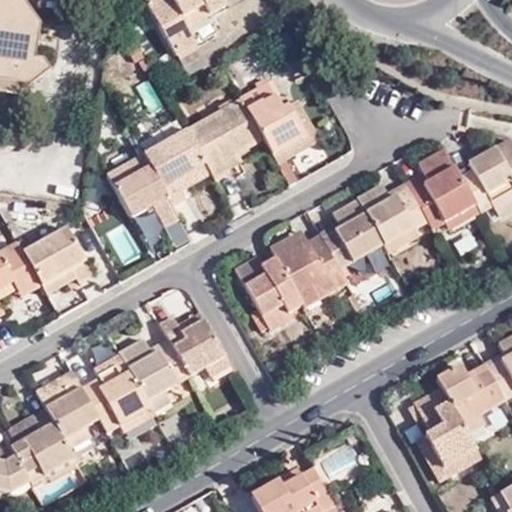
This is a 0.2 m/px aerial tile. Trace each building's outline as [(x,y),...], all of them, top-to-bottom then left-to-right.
[(7,76),(6,85),(18,101),(52,72),(47,65),(35,62),(36,61),(36,58),(33,55),(31,55),(35,28),(15,0),(0,0),(0,71),(1,71),(0,75),(7,76)] [(148,0),(140,5),(170,58),(196,44),(188,31),(183,23),(204,10),(209,19),(225,10),(219,0),(148,0)] [(204,10),(183,23),(188,31),(209,19),(204,10)] [(177,65),(185,80),(204,70),(196,55),(177,65)] [(0,71),(0,98),(17,103),(18,101),(6,85),(7,76),(0,75),(1,71),(0,71)] [(147,117),(162,110),(150,81),(135,87),(147,117)] [(258,135),(264,146),(271,161),(303,142),(284,109),(279,112),(263,86),(238,100),(240,102),(258,135)] [(240,102),(185,132),(207,170),(210,178),(212,181),(227,172),(224,165),(238,159),(234,149),(258,135),(240,102)] [(303,142),(271,161),(275,167),(285,163),(316,143),(293,104),(284,109),(303,142)] [(141,156),(141,158),(168,207),(182,200),(179,195),(175,187),(207,170),(185,132),(141,156)] [(238,159),(264,146),(258,135),(234,149),(238,159)] [(511,150),(509,146),(478,164),(483,173),(469,179),(471,183),(463,188),(473,206),(477,213),(491,206),(493,210),(511,199),(511,150)] [(473,206),(463,188),(445,153),(418,168),(422,177),(405,185),(426,222),(430,229),(443,222),(473,206)] [(153,226),(173,215),(168,207),(141,158),(104,178),(119,211),(140,202),(143,207),(153,226)] [(241,165),(238,159),(224,165),(227,172),(241,165)] [(275,167),(288,191),(298,186),(285,163),(275,167)] [(469,179),(483,173),(478,164),(465,171),(469,179)] [(179,195),(210,178),(207,170),(175,187),(179,195)] [(380,246),(409,230),(426,222),(405,185),(385,195),(381,188),(356,201),(380,246)] [(511,208),(511,199),(493,210),(497,217),(511,208)] [(336,270),(362,256),(380,246),(356,201),(332,215),(340,230),(321,241),(336,270)] [(122,217),(143,207),(140,202),(119,211),(122,217)] [(477,213),(473,206),(443,222),(448,230),(477,213)] [(121,222),(103,232),(123,267),(142,257),(121,222)] [(21,251),(41,288),(68,273),(74,282),(77,289),(94,280),(64,228),(21,251)] [(380,246),(383,253),(385,257),(416,240),(409,230),(380,246)] [(345,286),(336,270),(321,241),(303,252),(295,238),(271,251),(276,261),(296,300),(308,295),(313,304),(345,286)] [(0,254),(0,315),(2,314),(0,309),(0,291),(12,286),(19,300),(41,288),(21,251),(18,245),(0,254)] [(366,262),(383,253),(380,246),(362,256),(366,262)] [(284,318),(302,310),(296,300),(276,261),(259,271),(253,261),(237,270),(268,326),(284,318)] [(41,288),(47,298),(74,282),(68,273),(41,288)] [(313,304),(308,295),(296,300),(302,310),(313,304)] [(173,315),(157,323),(164,334),(167,339),(188,378),(209,365),(222,358),(201,322),(183,331),(179,324),(173,315)] [(183,331),(201,322),(197,315),(179,324),(183,331)] [(288,327),(284,318),(268,326),(273,335),(288,327)] [(147,350),(167,339),(164,334),(145,344),(147,350)] [(118,353),(121,359),(145,402),(166,390),(188,378),(167,339),(147,350),(145,344),(143,340),(118,353)] [(511,401),(511,340),(499,347),(505,358),(484,369),(488,377),(504,406),(511,401)] [(216,374),(227,367),(222,358),(209,365),(216,374)] [(98,378),(80,389),(98,421),(105,434),(116,429),(150,410),(145,402),(121,359),(95,373),(98,378)] [(435,383),(441,393),(460,429),(478,420),(504,406),(488,377),(469,386),(465,378),(461,369),(435,383)] [(469,386),(488,377),(484,369),(465,378),(469,386)] [(70,372),(35,390),(48,415),(62,440),(79,432),(98,421),(80,389),(70,372)] [(166,390),(145,402),(150,410),(151,412),(172,401),(166,390)] [(460,429),(441,393),(411,410),(428,439),(417,445),(437,483),(477,461),(467,442),(460,429)] [(154,417),(151,412),(150,410),(116,429),(119,435),(154,417)] [(10,442),(9,449),(39,431),(37,427),(43,425),(40,419),(34,411),(4,429),(5,430),(8,435),(10,442)] [(44,479),(74,462),(70,454),(62,440),(48,415),(40,419),(43,425),(37,427),(39,431),(9,449),(26,476),(39,469),(44,479)] [(460,429),(467,442),(485,432),(478,420),(460,429)] [(86,446),(79,432),(62,440),(70,454),(86,446)] [(0,495),(3,496),(5,487),(26,476),(9,449),(0,447),(0,495)] [(46,501),(87,482),(81,468),(40,487),(46,501)] [(44,479),(39,469),(26,476),(32,486),(44,479)] [(328,511),(332,510),(311,473),(299,480),(280,489),(276,483),(248,498),(255,511),(328,511)] [(10,497),(32,486),(26,476),(5,487),(3,496),(10,497)] [(511,511),(511,484),(498,492),(508,511),(507,511),(511,511)] [(498,492),(495,494),(491,496),(499,511),(507,511),(508,511),(498,492)]
